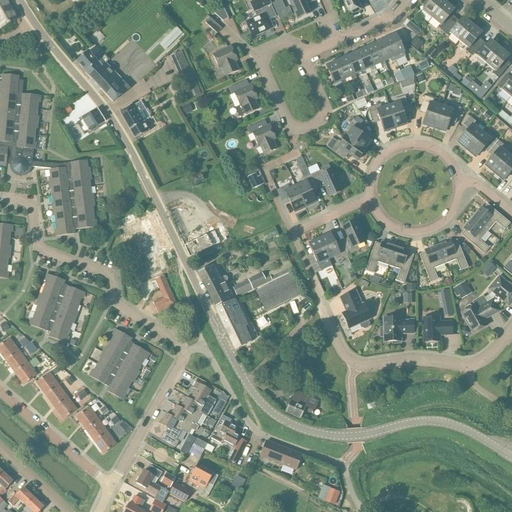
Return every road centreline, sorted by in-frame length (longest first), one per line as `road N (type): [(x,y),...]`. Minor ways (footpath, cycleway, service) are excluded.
road 1 (unclassified): [(511,457),(443,423),(335,439),(274,416),(249,390),(127,150),(17,0)]
road 2 (residential): [(181,354),(202,346),(254,432),(339,467),(359,511)]
road 3 (residential): [(0,199),(23,200),(41,250),(97,268),(117,308),(174,336),(181,354)]
road 4 (residential): [(511,329),(480,363),(415,359),(369,368),(345,358),(320,305)]
road 5 (residential): [(459,185),(442,151),(410,140),(377,155),(366,199)]
road 6 (residential): [(111,487),(0,390)]
road 7 (residential): [(366,199),(394,231),(423,233),(444,222),(459,185)]
road 8 (residential): [(298,48),(283,42),(261,60),(293,130)]
road 9 (residential): [(405,0),(341,40),(313,52),(298,48)]
